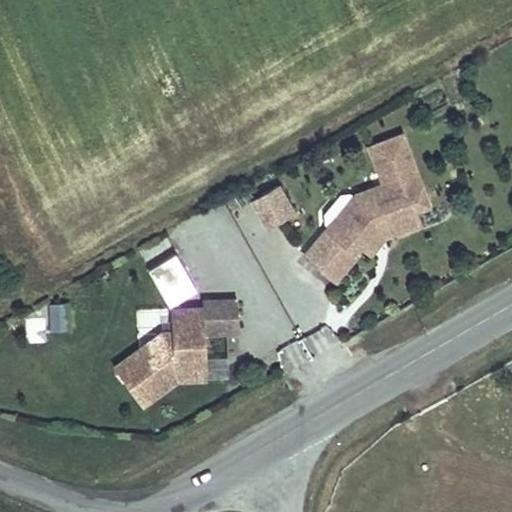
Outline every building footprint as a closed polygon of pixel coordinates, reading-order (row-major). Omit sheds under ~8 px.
[(430,208),(405,138),(372,149),(385,187),(355,198),(357,214),(337,238),(329,231),(307,259),(338,284),(360,257),(355,252),(360,246),(376,227),(416,213),(430,208)] [(294,216),(279,190),(253,204),(268,230),(294,216)] [(357,214),(355,198),(329,231),(337,238),(357,214)] [(239,214),(251,241),(263,236),(251,209),(239,214)] [(421,228),(416,213),(376,227),(360,246),(373,257),(386,241),(421,228)] [(146,266),(175,255),(169,241),(141,252),(146,266)] [(166,304),(196,291),(179,252),(149,265),(166,304)] [(50,329),(71,329),(70,301),(49,302),(50,329)] [(239,336),(238,303),(203,305),(203,312),(171,313),(172,336),(162,336),(114,371),(141,409),(177,383),(173,377),(182,370),(207,369),(205,336),(239,336)] [(27,318),(28,343),(47,342),(45,317),(27,318)] [(207,369),(182,370),(173,377),(177,383),(207,382),(207,369)]
